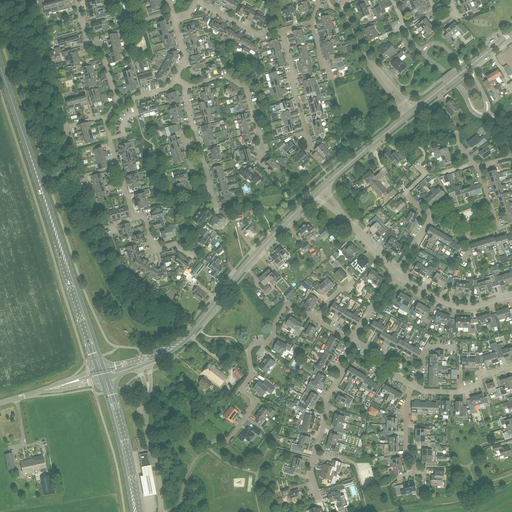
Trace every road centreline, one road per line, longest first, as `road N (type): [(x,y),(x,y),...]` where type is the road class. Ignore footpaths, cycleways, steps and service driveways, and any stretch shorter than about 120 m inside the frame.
road 1 (primary): [(100,368),(0,67)]
road 2 (residential): [(317,320),(287,302),(268,342),(248,350),(251,374),(240,389),(257,401),(226,442)]
road 3 (tertiary): [(192,331),(314,193)]
road 4 (residential): [(257,160),(264,152),(247,85),(227,75),(187,85)]
road 5 (primary): [(134,511),(103,379)]
road 6 (tertiary): [(408,115),(511,31)]
road 7 (unclassified): [(408,115),(356,44),(340,4)]
road 8 (residential): [(308,150),(281,30)]
road 9 (residential): [(313,455),(323,404),(352,341)]
road 10 (residential): [(398,275),(449,304),(511,296)]
road 11 (unclassified): [(160,511),(147,393)]
